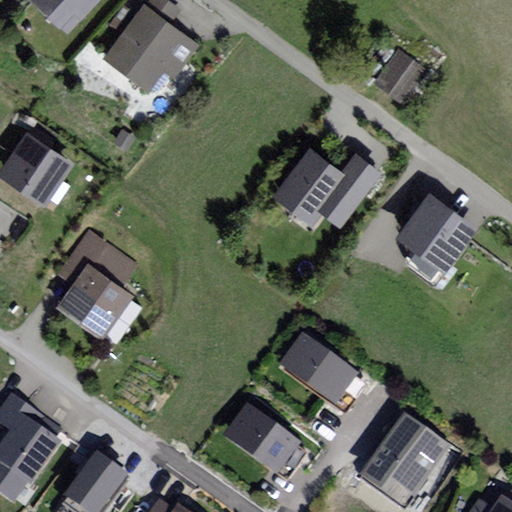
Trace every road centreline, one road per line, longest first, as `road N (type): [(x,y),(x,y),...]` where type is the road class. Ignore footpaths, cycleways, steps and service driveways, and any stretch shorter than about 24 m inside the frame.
road 1 (residential): [(511,219),(209,0)]
road 2 (residential): [(245,511),(0,342)]
